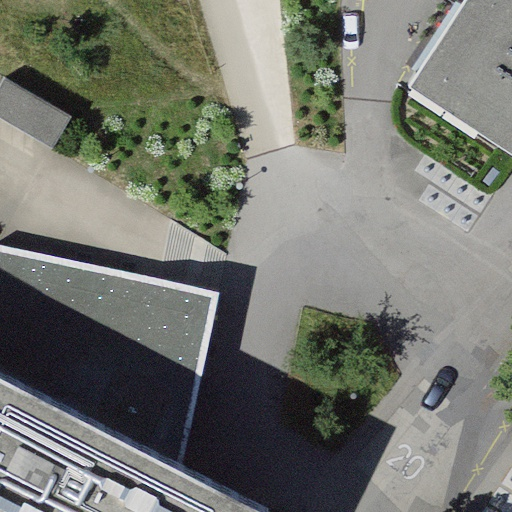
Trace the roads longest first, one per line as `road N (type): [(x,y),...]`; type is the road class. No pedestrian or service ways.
road 1 (residential): [(342,511),(244,443),(280,281),(304,232),(355,201),(489,338)]
road 2 (residential): [(362,511),(489,338)]
